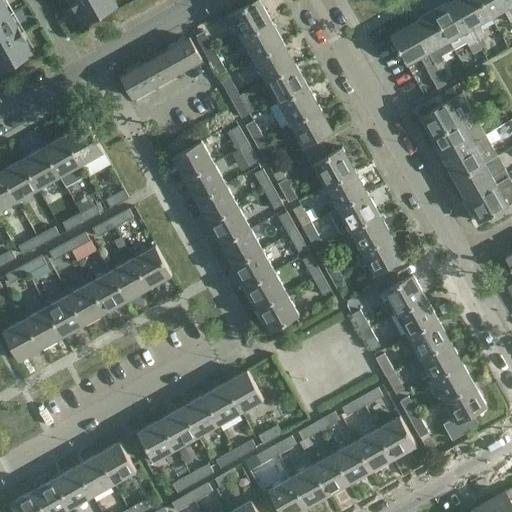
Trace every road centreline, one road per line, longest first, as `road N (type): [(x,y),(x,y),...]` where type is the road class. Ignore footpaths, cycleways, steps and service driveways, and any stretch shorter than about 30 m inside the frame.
road 1 (residential): [(465,262),(316,0)]
road 2 (residential): [(0,469),(158,374),(228,342)]
road 3 (residential): [(92,64),(212,0)]
road 4 (residential): [(398,511),(511,448)]
